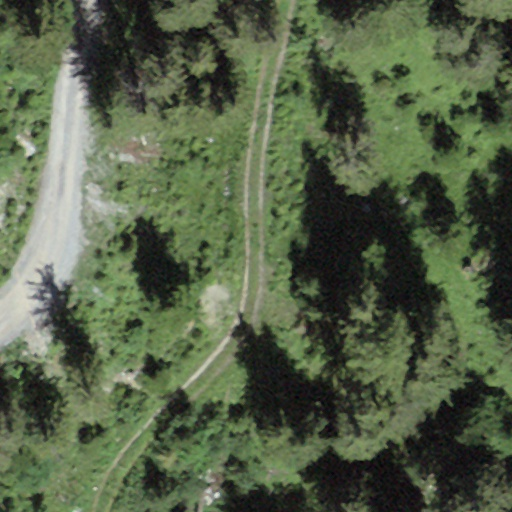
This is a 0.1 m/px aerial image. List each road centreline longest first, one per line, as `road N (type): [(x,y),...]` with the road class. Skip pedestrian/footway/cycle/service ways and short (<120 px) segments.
road 1 (track): [(106,511),(243,350),(276,0)]
road 2 (track): [(0,338),(52,290),(65,257),(94,67),(93,0)]
